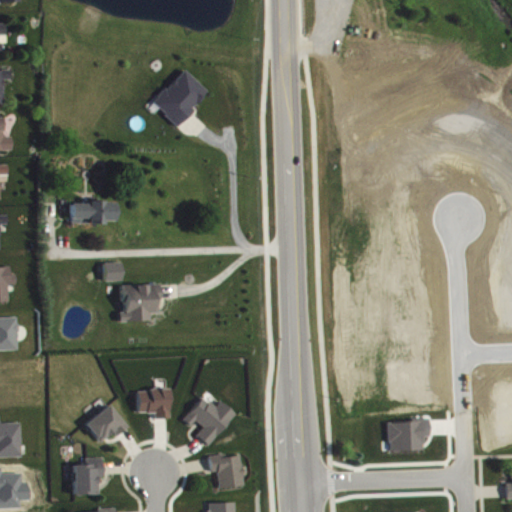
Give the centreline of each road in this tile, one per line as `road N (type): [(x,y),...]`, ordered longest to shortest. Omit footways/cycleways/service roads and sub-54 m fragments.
road 1 (secondary): [(301,511),(282,0)]
road 2 (residential): [(463,412),(454,219)]
road 3 (residential): [(298,480),(465,473)]
